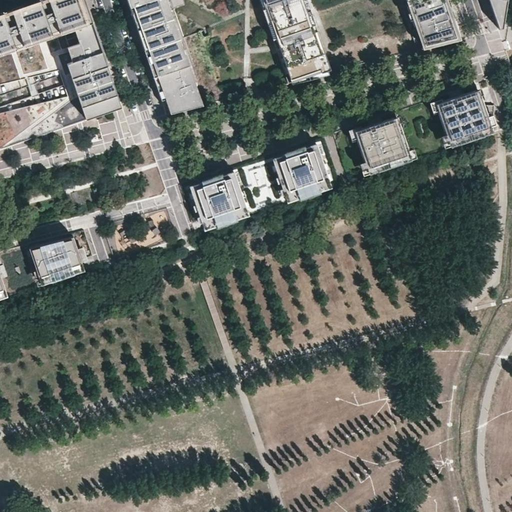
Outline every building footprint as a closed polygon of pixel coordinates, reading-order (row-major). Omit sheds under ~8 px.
[(92,20),(84,0),(38,0),(0,13),(0,54),(41,40),(40,37),(46,34),(48,38),(56,35),(61,50),(67,47),(77,44),(78,48),(69,51),(72,61),(67,63),(86,119),(122,107),(96,33),(92,20)] [(166,0),(126,0),(149,64),(153,62),(155,69),(151,70),(166,114),(203,105),(184,51),(181,52),(170,19),(173,18),(166,0)] [(182,0),(170,0),(173,8),(184,5),(182,0)] [(265,0),(278,37),(282,36),(283,39),(285,38),(289,49),(283,51),(294,81),(337,70),(313,0),(265,0)] [(411,0),(428,47),(460,39),(452,16),(446,0),(411,0)] [(488,0),(490,4),(499,29),(502,28),(506,0),(488,0)] [(184,51),(173,18),(170,19),(181,52),(184,51)] [(283,39),(279,40),(281,45),(283,51),(289,49),(285,38),(283,39)] [(30,69),(45,71),(47,49),(32,48),(30,69)] [(493,132),(494,105),(489,105),(482,105),(477,90),(456,96),(435,104),(450,147),(493,132)] [(410,160),(396,117),(375,124),(354,131),(368,174),(410,160)] [(330,187),(316,143),(301,148),(302,150),(297,152),(296,150),(272,158),(287,201),(330,187)] [(248,215),(233,171),(219,176),(219,178),(213,180),(213,178),(190,186),(202,223),(204,229),(248,215)] [(82,264),(73,236),(61,239),(29,247),(41,284),(84,270),(82,264)]
